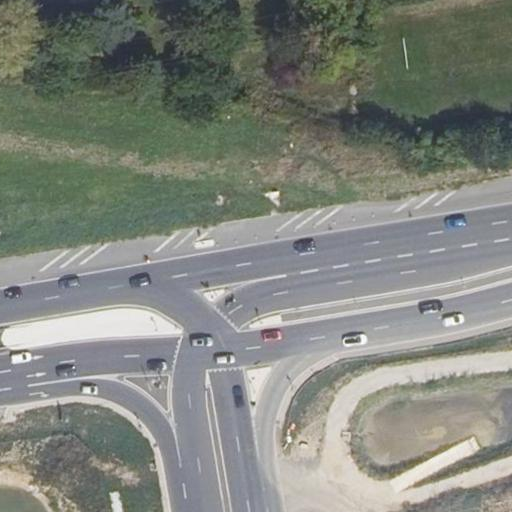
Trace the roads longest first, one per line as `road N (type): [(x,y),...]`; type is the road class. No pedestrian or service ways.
road 1 (primary): [(18,370),(138,403),(202,499)]
road 2 (primary): [(328,335),(511,298)]
road 3 (primary): [(183,277),(0,307)]
road 4 (primary): [(511,221),(332,252)]
road 5 (primary): [(18,370),(191,351)]
road 6 (primary): [(332,252),(183,277)]
road 7 (primary): [(191,351),(202,499)]
road 8 (primary): [(332,252),(306,289),(255,299),(212,323)]
road 9 (primary): [(243,441),(289,368),(328,335)]
